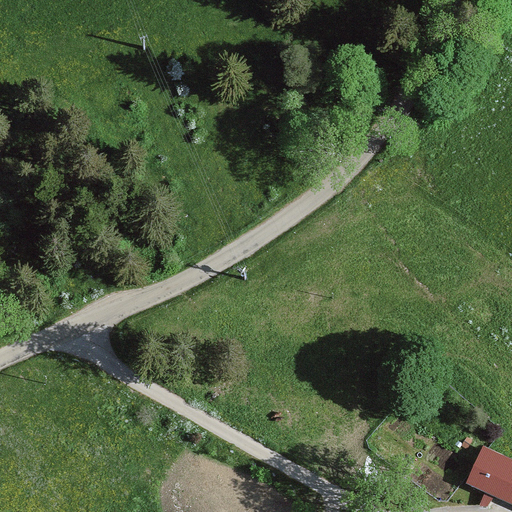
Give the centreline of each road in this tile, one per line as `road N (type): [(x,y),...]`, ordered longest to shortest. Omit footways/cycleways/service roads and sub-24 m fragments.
road 1 (unclassified): [(0,367),(65,327),(277,228),(403,111),(460,0)]
road 2 (track): [(65,327),(363,492),(346,511)]
